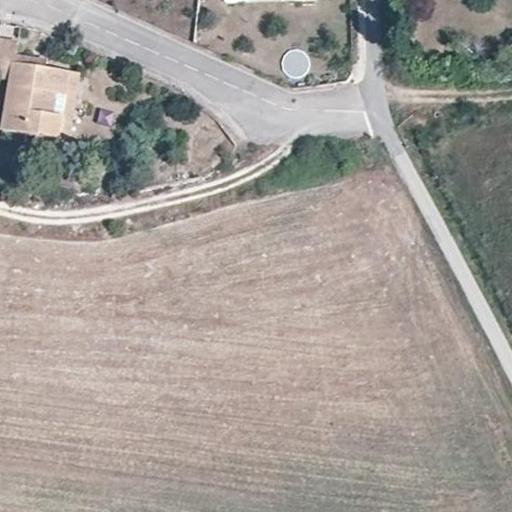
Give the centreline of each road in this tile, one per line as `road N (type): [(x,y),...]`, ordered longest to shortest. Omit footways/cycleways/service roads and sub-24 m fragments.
road 1 (residential): [(16,0),(283,109),(377,111)]
road 2 (track): [(0,205),(32,215),(95,214),(223,185),(258,171),(293,135),(302,110)]
road 3 (unclassified): [(377,111),(511,370)]
road 4 (track): [(377,111),(511,90)]
